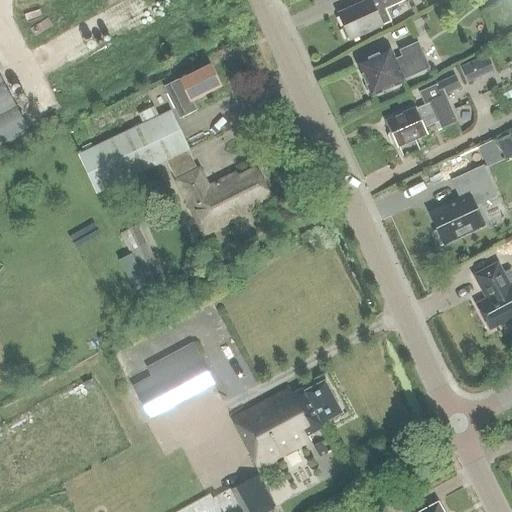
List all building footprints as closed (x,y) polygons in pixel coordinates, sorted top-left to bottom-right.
[(350,41),(391,23),(386,10),(407,0),(367,0),(368,1),(338,14),(345,29),(342,30),(346,39),(349,38),(350,41)] [(395,60),(391,50),(381,54),(381,56),(360,65),(360,67),(359,67),(371,94),(372,93),(373,95),(390,87),(390,88),(403,83),(402,81),(411,77),(430,69),(418,43),(400,51),(402,57),(395,60)] [(491,51),(466,65),(475,81),(500,68),(491,51)] [(221,87),(211,67),(181,82),(180,81),(164,89),(180,120),(196,112),(191,102),(221,87)] [(420,93),(426,106),(416,110),(415,108),(401,114),(402,117),(387,123),(397,147),(414,139),(415,141),(428,136),(424,128),(438,122),(441,129),(456,123),(444,96),(460,88),(455,77),(420,93)] [(0,143),(27,129),(0,79),(0,143)] [(166,161),(187,151),(189,150),(171,112),(78,156),(96,194),(166,161)] [(511,156),(511,134),(496,142),(505,160),(511,156)] [(208,188),(199,169),(197,170),(187,151),(166,161),(203,236),(226,224),(223,216),(249,203),(251,207),(269,198),(255,169),(238,178),(236,174),(208,188)] [(440,247),(484,227),(475,207),(496,197),(483,168),(452,182),(453,183),(456,182),(464,199),(430,214),(438,231),(434,233),(440,247)] [(138,226),(120,235),(130,255),(131,254),(132,255),(135,253),(150,285),(147,286),(149,291),(166,283),(138,226)] [(133,290),(147,284),(132,255),(119,262),(133,290)] [(483,293),(486,291),(490,299),(477,306),(490,331),(511,319),(511,287),(510,288),(498,265),(475,277),(483,293)] [(130,347),(120,352),(126,362),(135,357),(130,347)] [(149,421),(215,385),(197,352),(132,388),(149,421)] [(259,470),(311,441),(308,436),(323,428),(321,425),(342,414),(325,382),(304,393),(303,390),(293,395),(290,390),(233,421),(259,470)] [(327,454),(321,443),(313,447),(319,458),(327,454)] [(242,511),(268,511),(274,509),(257,477),(231,491),(242,511)] [(228,511),(224,502),(203,511),(228,511)]
